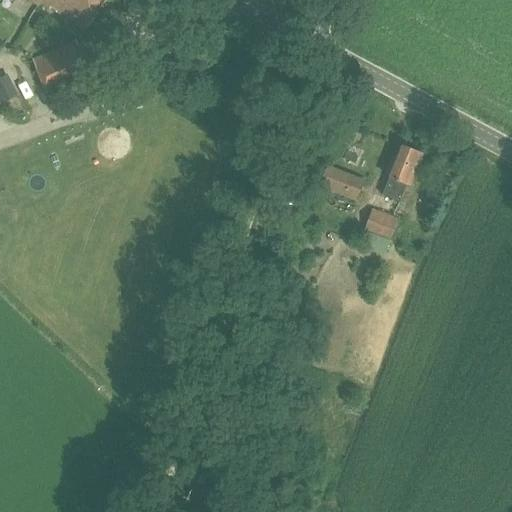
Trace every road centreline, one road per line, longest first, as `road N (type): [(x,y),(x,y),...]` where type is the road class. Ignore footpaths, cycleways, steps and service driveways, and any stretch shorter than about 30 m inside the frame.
road 1 (track): [(160,511),(315,43)]
road 2 (track): [(0,140),(117,83),(201,31),(230,0)]
road 3 (tertiary): [(315,43),(511,147)]
